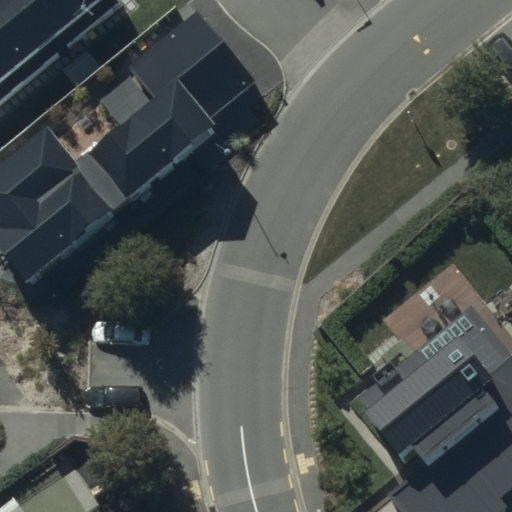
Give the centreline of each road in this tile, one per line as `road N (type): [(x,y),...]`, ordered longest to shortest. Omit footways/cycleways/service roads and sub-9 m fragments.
road 1 (residential): [(366,82),(323,127),(281,198),(250,293),(236,392),(255,511)]
road 2 (residential): [(366,82),(264,0)]
road 3 (residential): [(464,0),(366,82)]
